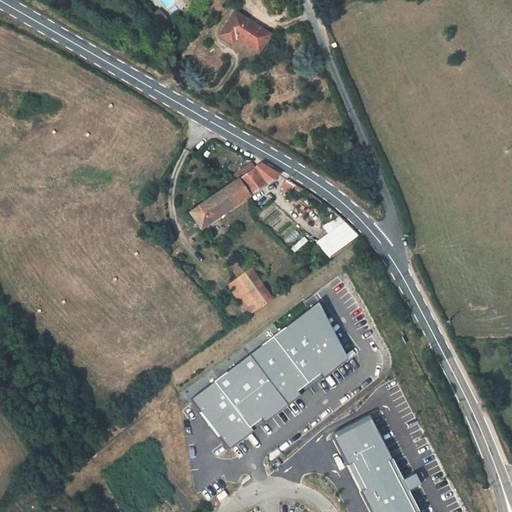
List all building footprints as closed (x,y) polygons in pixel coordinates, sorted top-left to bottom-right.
[(166,16),(160,9),(153,15),(159,22),(166,16)] [(258,53),(270,35),(234,12),(221,33),(234,42),(236,38),(258,53)] [(170,20),(166,16),(159,22),(163,26),(170,20)] [(231,45),(234,42),(221,33),(218,37),(231,45)] [(260,164),(238,180),(249,196),(279,175),(260,164)] [(238,180),(238,179),(189,213),(200,229),(249,196),(238,180)] [(295,184),(287,180),(283,185),(286,188),(287,187),(290,189),(295,184)] [(348,225),(345,222),(316,243),(330,259),(358,239),(361,237),(348,225)] [(230,267),(238,278),(244,274),(236,262),(230,267)] [(244,274),(238,278),(231,283),(229,287),(248,314),(252,313),(271,300),(250,269),(244,274)]
